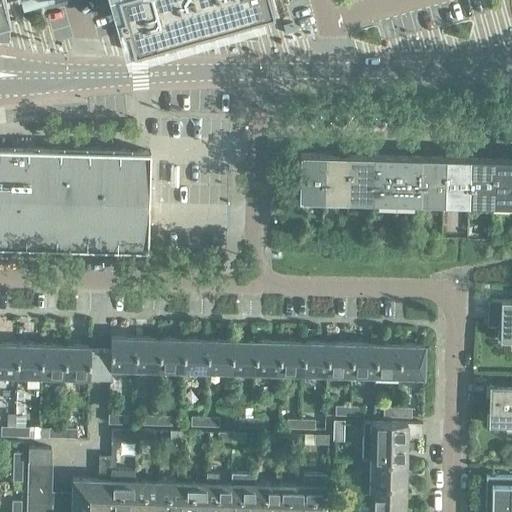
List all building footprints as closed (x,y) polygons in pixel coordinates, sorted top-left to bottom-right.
[(115,0),(116,1),(117,0),(121,0),(127,20),(150,14),(198,0),(115,0)] [(8,24),(0,23),(0,41),(8,42),(8,24)] [(145,45),(144,44),(140,29),(120,34),(124,50),(145,45)] [(0,244),(147,249),(150,150),(140,150),(0,146),(0,244)] [(324,196),(325,154),(300,153),(299,196),(324,196)] [(348,197),(349,155),(325,154),(324,196),(348,197)] [(372,198),(373,155),(349,155),(348,197),(372,198)] [(396,198),(397,156),(373,155),(372,198),(396,198)] [(419,199),(421,157),(397,156),(396,198),(419,199)] [(443,200),(445,157),(421,157),(419,199),(419,207),(443,208),(443,200)] [(468,200),(469,158),(445,157),(443,200),(468,200)] [(492,201),(493,159),(469,158),(468,200),(492,201)] [(511,201),(511,159),(493,159),(492,201),(511,201)] [(511,299),(491,299),(491,324),(500,324),(500,339),(511,339),(511,299)] [(90,345),(65,344),(65,375),(89,376),(89,375),(96,375),(110,376),(110,367),(135,367),(135,336),(110,336),(110,347),(96,345),(90,346),(90,345)] [(158,368),(159,337),(135,336),(135,367),(158,368)] [(182,369),(183,337),(159,337),(158,368),(182,369)] [(206,369),(207,338),(183,337),(182,369),(206,369)] [(230,370),(231,339),(207,338),(206,369),(230,370)] [(254,371),(255,339),(231,339),(230,370),(254,371)] [(278,371),(279,340),(255,339),(254,371),(278,371)] [(302,372),(303,341),(279,340),(278,371),(302,372)] [(326,372),(327,341),(303,341),(302,372),(326,372)] [(350,373),(351,342),(327,341),(326,372),(350,373)] [(0,373),(17,374),(17,343),(0,342),(0,373)] [(374,374),(375,343),(351,342),(350,373),(374,374)] [(41,375),(41,344),(17,343),(17,374),(41,375)] [(398,374),(399,343),(375,343),(374,374),(398,374)] [(424,344),(399,343),(398,374),(423,375),(424,344)] [(65,375),(65,344),(41,344),(41,375),(65,375)] [(511,384),(495,384),(486,384),(485,395),(489,395),(488,424),(511,424),(511,384)] [(350,415),(350,405),(336,405),(336,414),(350,415)] [(363,406),(350,405),(350,415),(363,415),(363,406)] [(399,416),(399,407),(383,406),(383,415),(399,416)] [(411,407),(399,407),(399,416),(411,417),(411,407)] [(123,413),(110,412),(109,421),(123,422),(123,413)] [(158,423),(158,415),(144,414),(143,423),(158,423)] [(171,415),(158,415),(158,423),(171,424),(171,415)] [(205,424),(205,416),(192,415),(192,424),(205,424)] [(220,416),(205,416),(205,424),(220,425),(220,416)] [(253,426),(253,417),(240,417),(240,425),(253,426)] [(268,418),(253,417),(253,426),(268,426),(268,418)] [(302,427),(302,418),(288,418),(288,426),(302,427)] [(316,419),(302,418),(302,427),(316,428),(316,419)] [(333,419),(332,440),(343,440),(344,419),(333,419)] [(370,435),(370,459),(406,460),(406,458),(402,458),(402,453),(406,453),(407,436),(422,436),(423,422),(363,420),(363,434),(370,435)] [(15,436),(15,426),(1,425),(1,436),(15,436)] [(30,426),(15,426),(15,436),(30,436),(30,426)] [(63,437),(63,427),(49,426),(49,436),(63,437)] [(78,427),(63,427),(63,437),(77,438),(78,427)] [(139,438),(139,429),(113,428),(113,429),(114,429),(114,439),(113,439),(113,440),(135,441),(136,438),(139,438)] [(157,429),(139,429),(139,438),(157,438),(157,429)] [(182,438),(183,429),(171,429),(171,438),(182,438)] [(198,430),(183,429),(182,438),(199,439),(198,430)] [(231,440),(231,431),(219,431),(219,439),(231,440)] [(247,432),(231,431),(231,440),(246,440),(247,432)] [(279,441),(279,433),(267,432),(267,440),(279,441)] [(294,433),(279,433),(279,441),(294,441),(294,433)] [(329,434),(315,434),(315,442),(328,443),(329,434)] [(29,446),(28,461),(51,461),(52,446),(29,446)] [(14,453),(13,466),(23,466),(23,453),(14,453)] [(111,477),(113,455),(110,455),(110,456),(101,456),(101,455),(100,454),(99,474),(98,474),(98,477),(110,477),(111,477)] [(406,477),(406,460),(370,459),(369,482),(401,483),(401,477),(406,477)] [(53,461),(51,461),(28,461),(28,472),(52,473),(52,472),(51,472),(52,463),(53,463),(53,461)] [(23,481),(23,466),(13,466),(12,480),(23,481)] [(229,511),(230,481),(218,481),(219,471),(206,471),(206,480),(204,511),(229,511)] [(52,474),(52,473),(28,472),(27,483),(52,484),(52,483),(51,483),(51,474),(52,474)] [(303,483),(301,483),(300,511),(326,511),(327,473),(303,472),(303,483)] [(511,511),(511,475),(487,475),(486,506),(491,506),(491,511),(511,511)] [(109,507),(110,477),(98,477),(98,478),(72,477),(72,491),(71,511),(104,511),(104,507),(109,507)] [(132,511),(133,478),(111,477),(110,477),(109,507),(109,511),(132,511)] [(140,511),(156,511),(157,479),(133,478),(132,511),(140,511)] [(180,511),(181,479),(157,479),(156,511),(180,511)] [(204,511),(206,480),(181,479),(180,511),(204,511)] [(252,511),(253,482),(230,481),(229,511),(252,511)] [(277,511),(278,483),(253,482),(252,511),(277,511)] [(401,489),(401,483),(369,482),(369,505),(368,511),(404,511),(405,489),(401,489)] [(52,487),(52,484),(27,483),(26,511),(49,511),(51,490),(51,487),(52,487)] [(300,511),(301,483),(278,483),(277,511),(300,511)] [(60,511),(61,491),(61,492),(52,491),(52,490),(51,490),(49,511),(60,511)] [(71,511),(72,491),(71,491),(71,492),(62,492),(62,491),(61,491),(60,511),(71,511)] [(13,501),(12,511),(21,511),(22,501),(13,501)]
